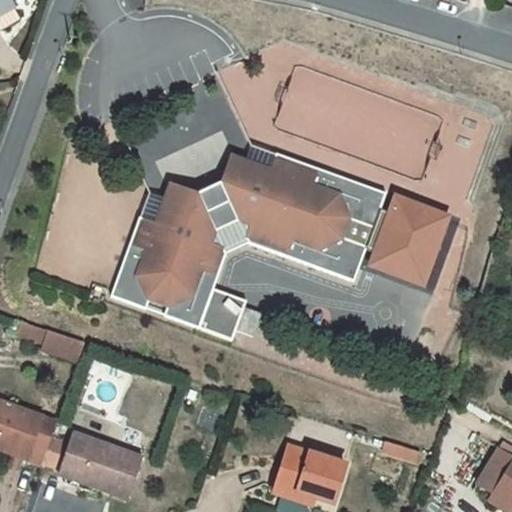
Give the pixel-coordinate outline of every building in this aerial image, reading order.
[(7,0),(0,0),(0,31),(19,20),(7,0)] [(250,146),(244,163),(269,171),(275,155),(250,146)] [(372,229),(385,194),(275,155),(269,171),(244,163),(229,157),(219,185),(197,195),(169,185),(164,200),(155,225),(138,219),(109,299),(144,312),(147,302),(165,308),(162,318),(230,344),(245,303),(212,291),(225,256),(222,250),(210,246),(214,234),(215,233),(207,215),(227,205),(235,224),(237,223),(249,227),(245,239),(248,245),(353,282),(366,248),(341,239),(348,220),(372,229)] [(147,194),(138,219),(155,225),(164,200),(147,194)] [(450,215),(395,194),(369,265),(424,286),(450,215)] [(227,205),(207,215),(215,233),(214,234),(210,246),(222,250),(225,256),(248,245),(245,239),(249,227),(237,223),(235,224),(227,205)] [(372,229),(348,220),(341,239),(366,248),(372,229)] [(23,323),(19,336),(45,344),(49,332),(23,323)] [(45,344),(43,351),(78,362),(85,343),(49,332),(45,344)] [(0,450),(41,465),(42,463),(51,439),(56,423),(0,403),(0,450)] [(61,472),(67,474),(92,483),(128,496),(141,460),(73,435),(70,445),(51,439),(42,463),(61,470),(61,472)] [(416,462),(419,453),(386,442),(383,452),(416,462)] [(289,449),(277,488),(314,500),(333,505),(345,466),(289,449)] [(511,458),(498,450),(473,491),(490,502),(494,495),(511,506),(511,458)] [(92,483),(67,474),(64,483),(89,492),(92,483)] [(312,507),(314,500),(277,488),(275,495),(312,507)] [(511,511),(511,506),(494,495),(490,502),(507,511),(511,511)]
